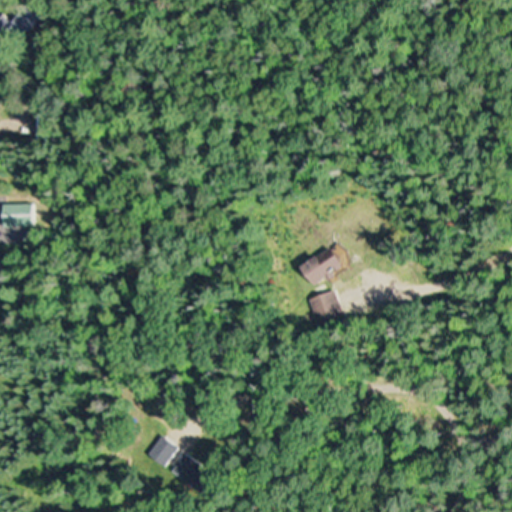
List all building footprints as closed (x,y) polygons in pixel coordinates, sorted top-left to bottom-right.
[(0,58),(1,60),(37,20),(24,8),(0,35),(0,58)] [(34,143),(50,143),(50,111),(34,111),(34,143)] [(37,205),(6,205),(6,229),(37,229),(37,205)] [(354,270),(347,250),(313,263),(320,283),(354,270)] [(317,323),(342,323),(342,298),(317,298),(317,323)] [(169,468),(182,448),(164,435),(150,455),(169,468)] [(174,475),(203,491),(214,472),(185,456),(174,475)]
